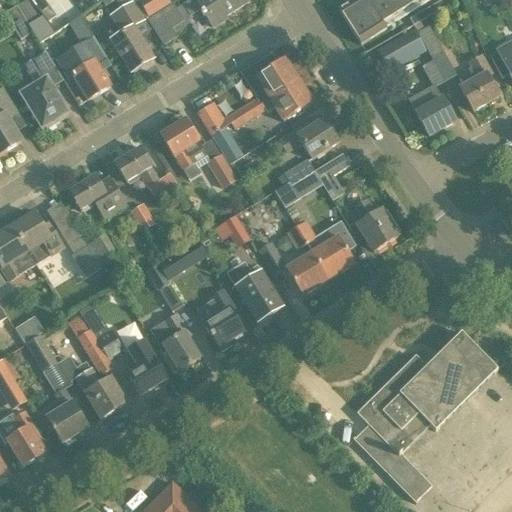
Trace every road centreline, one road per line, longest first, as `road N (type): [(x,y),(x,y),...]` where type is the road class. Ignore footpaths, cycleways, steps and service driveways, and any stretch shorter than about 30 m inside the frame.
road 1 (residential): [(27,511),(457,247)]
road 2 (residential): [(0,198),(307,12)]
road 3 (unclassified): [(412,184),(307,12)]
